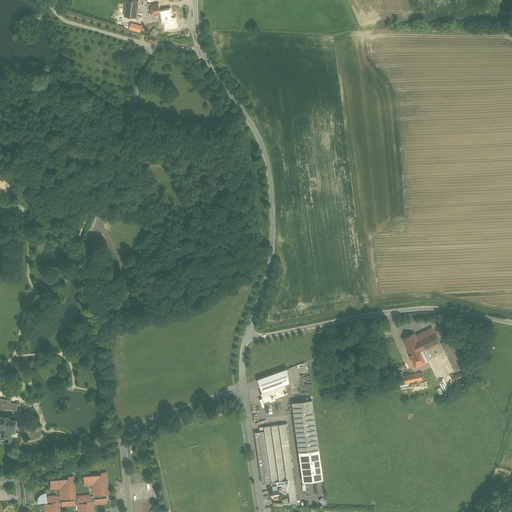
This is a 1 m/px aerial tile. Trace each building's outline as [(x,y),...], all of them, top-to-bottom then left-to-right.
[(138,1),(127,0),(126,0),(125,8),(137,9),(138,1)] [(159,3),(151,5),(153,15),(160,14),(160,11),(161,11),(161,10),(159,3)] [(137,9),(125,8),(125,17),(136,18),(137,9)] [(171,8),(161,10),(161,11),(160,11),(160,14),(162,22),(163,22),(173,20),(172,17),(171,8)] [(173,20),(163,22),(165,31),(179,28),(176,16),(172,17),(173,20)] [(142,26),(131,23),(130,29),(140,32),(142,26)] [(154,28),(150,33),(155,37),(159,32),(154,28)] [(414,332),(402,338),(408,350),(417,345),(420,351),(425,348),(426,350),(440,343),(434,330),(433,330),(417,338),(414,332)] [(468,365),(455,337),(445,341),(458,370),(468,365)] [(365,344),(357,345),(358,352),(367,350),(365,344)] [(417,345),(408,350),(410,355),(416,366),(425,362),(420,351),(417,345)] [(287,368),(258,379),(262,393),(285,384),(289,383),(287,368)] [(465,370),(451,377),(453,381),(467,375),(465,370)] [(421,372),(398,377),(400,384),(423,379),(421,372)] [(262,393),(261,393),(264,402),(288,393),(285,384),(262,393)] [(6,399),(0,398),(0,415),(4,415),(5,410),(5,409),(10,409),(16,410),(17,404),(11,403),(11,402),(10,402),(11,400),(6,399)] [(312,400),(292,403),(303,482),(323,480),(312,400)] [(4,415),(0,415),(0,434),(1,435),(1,438),(4,438),(4,439),(5,439),(5,440),(9,441),(9,439),(10,440),(11,436),(17,437),(18,432),(14,431),(15,422),(16,419),(13,419),(14,415),(8,414),(7,415),(4,415)] [(286,424),(263,427),(264,431),(255,433),(262,484),(272,483),(272,486),(280,484),(281,487),(283,487),(284,490),(281,490),(282,492),(287,491),(288,499),(289,501),(297,500),(286,424)] [(77,496),(77,497),(75,497),(73,476),(68,477),(69,480),(67,480),(67,479),(50,480),(51,486),(56,485),(56,488),(59,487),(60,497),(57,497),(57,496),(48,497),(48,498),(46,498),(46,493),(45,493),(45,494),(43,495),(42,496),(40,497),(39,499),(38,501),(38,503),(37,503),(37,504),(45,503),(45,505),(44,505),(44,511),(59,511),(59,504),(62,504),(62,506),(75,505),(77,504),(78,504),(78,511),(93,511),(93,503),(96,503),(96,504),(107,503),(106,498),(105,498),(104,495),(109,494),(107,472),(102,473),(102,476),(101,476),(100,475),(83,476),(84,481),(89,481),(90,484),(92,483),(93,494),(94,494),(94,496),(91,497),(90,495),(77,496)] [(272,486),(269,486),(270,494),(275,493),(275,495),(278,494),(278,493),(282,492),(281,490),(284,490),(283,487),(281,487),(280,484),(272,486)]
